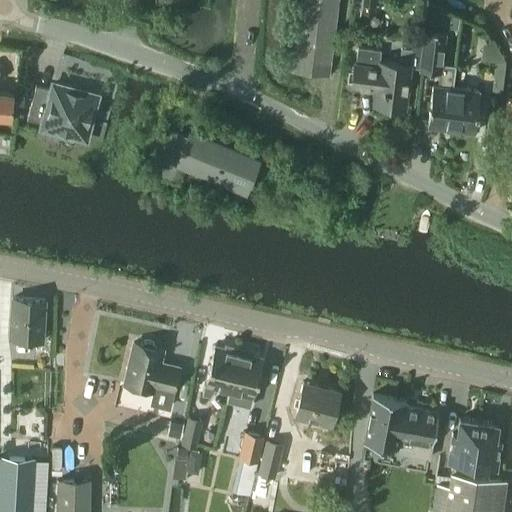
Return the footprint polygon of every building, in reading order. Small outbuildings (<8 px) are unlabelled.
[(328,76),(337,0),(299,0),(291,73),(328,76)] [(450,14),(449,27),(457,28),(458,15),(450,14)] [(419,68),(418,70),(439,73),(437,86),(432,85),(427,127),(474,133),(479,91),(451,88),(454,62),(441,61),(445,33),(423,31),(422,43),(419,68)] [(410,67),(419,68),(422,43),(411,42),(409,64),(378,60),(379,51),(357,48),(355,63),(353,63),(350,88),(374,91),(372,105),(405,109),(410,67)] [(92,111),(96,94),(52,83),(50,89),(35,84),(26,117),(42,122),(40,127),(56,132),(56,135),(67,135),(85,139),(89,122),(95,113),(92,111)] [(0,115),(10,117),(12,92),(0,91),(0,115)] [(244,192),(256,163),(189,134),(187,138),(173,132),(156,171),(178,180),(184,166),(244,192)] [(10,336),(25,337),(42,338),(45,300),(13,297),(10,336)] [(162,348),(155,347),(155,346),(154,344),(154,343),(153,342),(152,342),(151,341),(150,340),(149,340),(147,340),(146,340),(145,340),(144,340),(143,341),(142,341),(141,342),(140,343),(133,341),(123,382),(152,389),(153,384),(172,389),(178,366),(159,361),(162,348)] [(215,386),(228,390),(239,346),(224,342),(223,346),(214,344),(205,382),(204,382),(201,393),(210,395),(215,386)] [(239,346),(228,390),(241,393),(241,403),(250,405),(252,395),(252,394),(261,356),(252,354),(254,349),(239,346)] [(294,412),(330,422),(339,390),(303,380),(294,412)] [(396,446),(404,405),(405,400),(405,399),(372,393),(372,394),(364,439),(363,439),(363,440),(396,446)] [(436,411),(404,405),(396,446),(414,450),(413,454),(429,457),(437,410),(436,410),(436,411)] [(195,443),(201,419),(187,416),(181,439),(195,443)] [(452,433),(448,459),(454,460),(452,472),(470,475),(478,421),(459,418),(457,434),(452,433)] [(180,437),(183,423),(170,420),(167,434),(180,437)] [(478,421),(470,475),(488,478),(490,466),(496,467),(499,441),(495,440),(497,424),(478,421)] [(256,458),(262,434),(244,430),(238,454),(256,458)] [(283,442),(266,438),(257,471),(274,476),(283,442)] [(174,475),(185,477),(188,451),(177,449),(174,475)] [(34,511),(38,457),(1,455),(0,478),(0,511),(34,511)] [(332,475),(343,476),(344,468),(333,467),(332,475)] [(432,510),(431,511),(500,511),(503,492),(505,480),(488,478),(470,475),(452,472),(450,472),(448,484),(436,482),(432,510)] [(87,511),(88,503),(76,503),(77,479),(56,478),(55,511),(87,511)]
